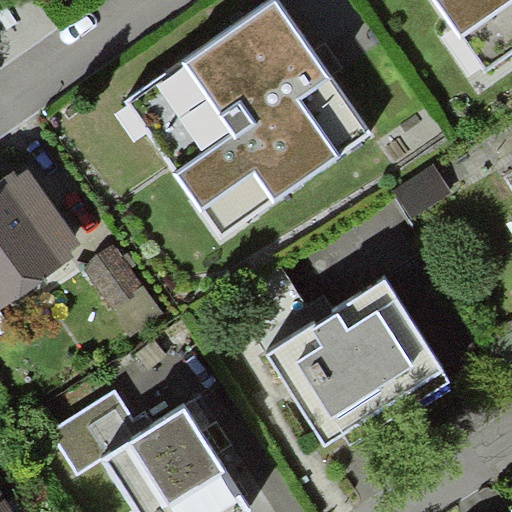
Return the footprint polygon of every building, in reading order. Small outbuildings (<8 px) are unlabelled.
[(511,0),(420,0),(470,71),(511,42),(511,0)] [(273,1),(122,106),(216,240),(367,135),(273,1)] [(511,151),(501,157),(511,175),(511,151)] [(0,310),(81,254),(21,168),(0,182),(0,310)] [(318,429),(439,355),(390,276),(431,251),(395,193),(233,292),(318,429)] [(248,511),(269,498),(202,399),(222,386),(186,333),(43,429),(77,478),(100,463),(132,511),(130,511),(248,511)] [(0,511),(17,511),(0,485),(0,511)]
